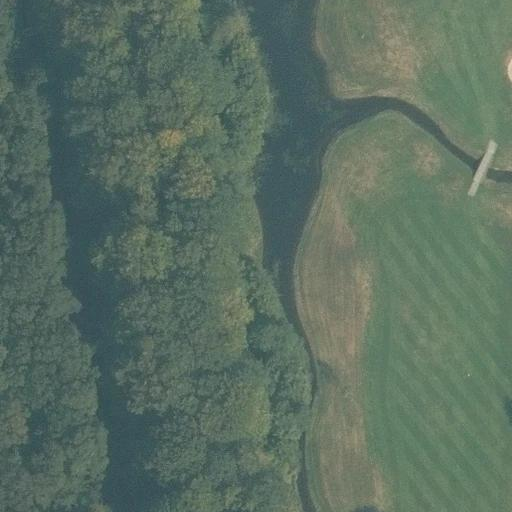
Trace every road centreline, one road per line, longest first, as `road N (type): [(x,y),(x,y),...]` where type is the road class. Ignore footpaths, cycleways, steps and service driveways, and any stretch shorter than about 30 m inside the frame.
road 1 (tertiary): [(204,511),(112,0)]
road 2 (track): [(0,312),(38,511)]
